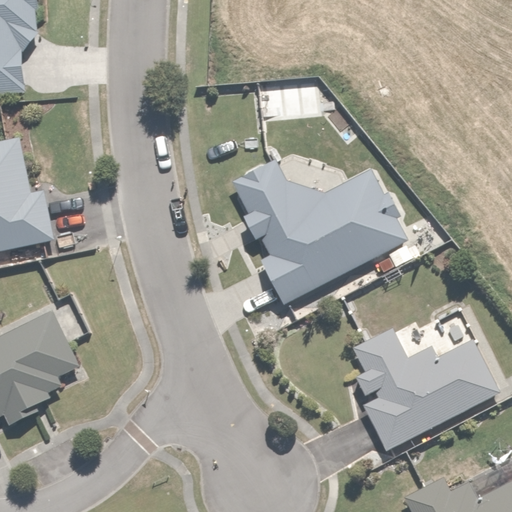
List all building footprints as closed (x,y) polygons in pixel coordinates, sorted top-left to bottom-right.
[(0,0),(0,97),(33,96),(31,42),(41,42),(39,0),(0,0)] [(0,253),(59,242),(50,193),(36,195),(26,141),(0,145),(0,253)] [(292,188),(278,161),(235,185),(253,217),(245,221),(257,244),(266,239),(275,255),(262,263),(286,307),(412,238),(372,167),(321,195),(292,188)] [(56,311),(0,339),(0,418),(6,415),(10,423),(68,394),(58,375),(82,363),(56,311)] [(389,455),(392,453),(503,395),(475,341),(441,359),(436,349),(410,362),(393,330),(355,349),(369,376),(358,382),(367,399),(378,393),(381,400),(365,408),(389,455)] [(511,511),(511,481),(480,498),(472,482),(453,493),(445,480),(407,501),(413,511),(511,511)]
